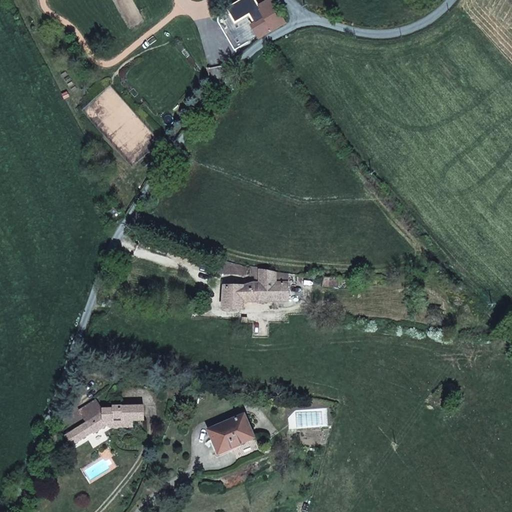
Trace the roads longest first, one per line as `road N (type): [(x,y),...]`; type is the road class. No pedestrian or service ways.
road 1 (residential): [(9,511),(117,236),(178,139),(253,45),(306,17)]
road 2 (residential): [(449,0),(396,36),(360,37),(306,17)]
